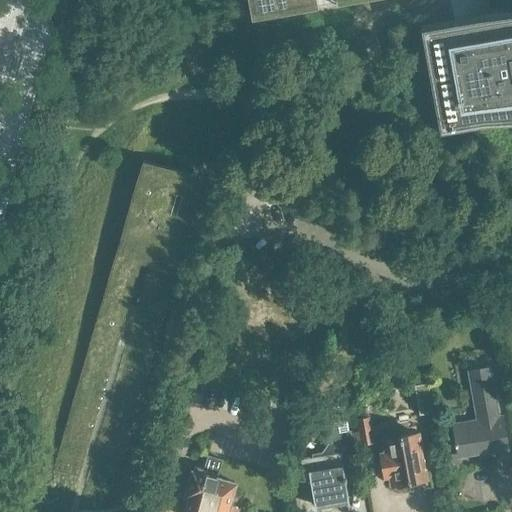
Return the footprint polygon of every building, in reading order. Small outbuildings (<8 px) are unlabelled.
[(248,0),(252,17),(347,0),(248,0)] [(511,10),(502,12),(502,8),(489,10),(487,0),(404,0),(401,1),(403,14),(407,14),(411,35),(422,33),(440,131),(511,117),(511,10)] [(0,229),(5,212),(52,27),(39,24),(42,13),(35,11),(32,22),(0,13),(0,229)] [(62,452),(57,469),(119,486),(168,309),(170,303),(205,177),(143,160),(117,254),(62,452)] [(368,300),(363,317),(375,320),(380,303),(368,300)] [(492,312),(495,324),(507,322),(504,310),(492,312)] [(496,456),(510,454),(503,415),(498,416),(490,367),(471,370),(479,421),(453,425),(456,442),(455,442),(455,447),(457,447),(459,455),(495,449),(496,456)] [(312,457),(301,459),(306,484),(311,483),(314,505),(316,504),(316,502),(347,496),(347,499),(349,498),(343,469),(355,467),(351,440),(360,438),(359,429),(349,431),(344,405),(326,408),(331,434),(332,442),(328,443),(321,452),(312,454),(312,457)] [(367,406),(355,408),(358,428),(359,429),(360,438),(361,444),(374,442),(371,428),(369,417),(367,406)] [(407,480),(426,477),(418,433),(398,437),(397,429),(383,432),(387,452),(382,453),(383,459),(382,460),(383,469),(385,469),(386,475),(391,474),(393,483),(393,484),(394,486),(395,487),(396,488),(398,488),(400,489),(402,488),(403,488),(404,487),(405,486),(406,485),(406,484),(407,482),(407,481),(407,480)] [(236,511),(238,507),(228,504),(234,482),(217,477),(222,459),(208,456),(205,469),(195,466),(187,493),(191,494),(185,511),(236,511)]
